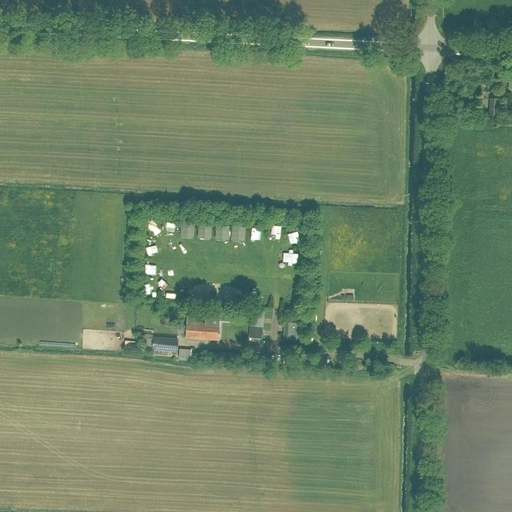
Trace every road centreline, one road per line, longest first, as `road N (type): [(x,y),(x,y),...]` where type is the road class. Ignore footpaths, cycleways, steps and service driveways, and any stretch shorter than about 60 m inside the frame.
road 1 (unclassified): [(419,511),(430,49)]
road 2 (unclassified): [(430,49),(0,27)]
